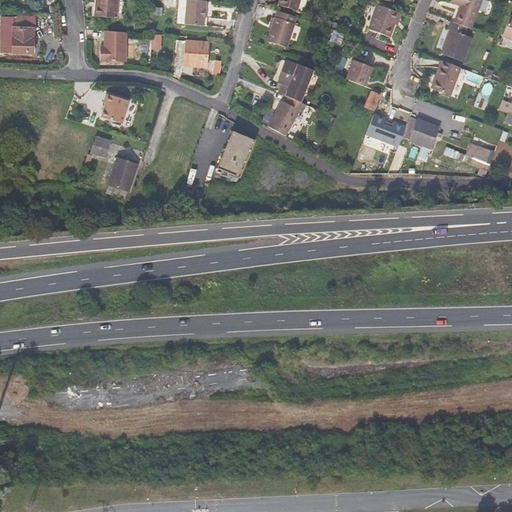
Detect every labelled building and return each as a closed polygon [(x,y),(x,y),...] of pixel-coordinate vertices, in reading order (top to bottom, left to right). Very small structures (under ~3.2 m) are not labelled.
[(118,0),(97,0),(96,18),(117,20),(118,0)] [(203,26),(206,1),(202,1),(193,0),(186,0),(185,24),(203,26)] [(280,0),(279,5),(296,11),(299,0),(280,0)] [(468,28),(470,29),(481,0),(451,0),(451,2),(460,5),(454,22),(468,28)] [(153,4),(152,12),(163,13),(163,5),(153,4)] [(398,13),(378,5),(369,30),(389,37),(391,30),(394,24),(398,13)] [(297,18),(277,11),(268,41),(287,48),(297,18)] [(503,36),(511,39),(511,17),(510,16),(503,36)] [(34,29),(34,19),(18,18),(17,28),(12,28),(12,54),(32,54),(32,39),(33,39),(33,29),(34,29)] [(465,35),(468,28),(454,22),(451,21),(448,29),(450,30),(446,42),(442,54),(463,62),(472,38),(465,35)] [(344,34),(333,30),(329,39),(340,43),(344,34)] [(123,33),(105,32),(105,52),(101,52),(100,63),(126,63),(126,34),(123,33)] [(161,36),(153,35),(152,49),(160,50),(161,36)] [(208,43),(186,42),(184,66),(206,68),(208,43)] [(354,60),(346,80),(364,87),(364,88),(368,77),(372,67),(354,60)] [(460,68),(441,60),(435,76),(437,77),(432,88),(441,92),(450,96),(460,68)] [(288,96),(301,101),(312,71),(286,61),(278,83),(281,84),(278,91),(288,96)] [(372,92),(365,107),(373,111),(380,95),(372,92)] [(128,104),(104,96),(101,104),(103,105),(98,119),(121,127),(128,104)] [(272,128),(289,138),(300,112),(303,113),(306,104),(301,101),(288,96),(285,101),(283,100),(272,128)] [(475,101),(469,98),(466,107),(472,109),(475,101)] [(502,104),(499,111),(507,114),(504,124),(511,126),(511,102),(510,107),(502,104)] [(390,107),(384,105),(380,113),(387,116),(390,107)] [(405,129),(434,141),(439,129),(409,118),(407,123),(405,129)] [(431,149),(434,141),(405,129),(402,137),(409,140),(409,141),(431,149)] [(252,146),(228,138),(214,175),(238,184),(252,146)] [(104,144),(98,159),(112,165),(119,151),(104,144)] [(466,154),(488,163),(492,152),(470,144),(466,154)] [(446,148),(444,154),(452,158),(454,151),(446,148)] [(488,163),(466,154),(466,156),(459,153),(456,159),(470,164),(470,165),(481,169),(479,174),(478,176),(484,179),(486,174),(488,168),(490,163),(488,163)] [(126,162),(114,189),(135,198),(146,171),(126,162)]
